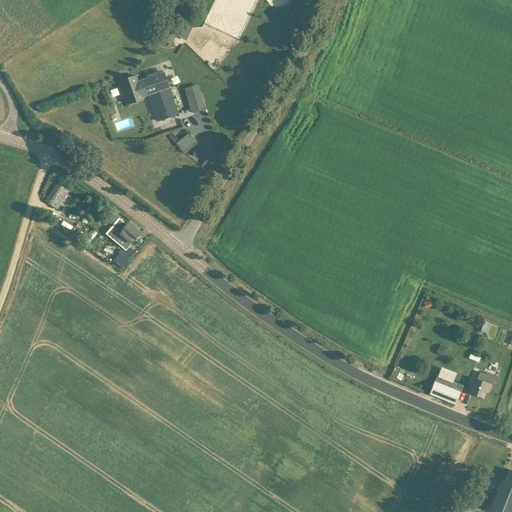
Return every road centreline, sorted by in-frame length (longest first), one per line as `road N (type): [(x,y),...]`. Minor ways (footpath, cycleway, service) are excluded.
road 1 (tertiary): [(511,438),(356,375),(178,248)]
road 2 (unclassified): [(178,248),(308,49),(328,0)]
road 3 (tertiary): [(178,248),(90,179),(7,138)]
road 4 (track): [(0,307),(47,153)]
